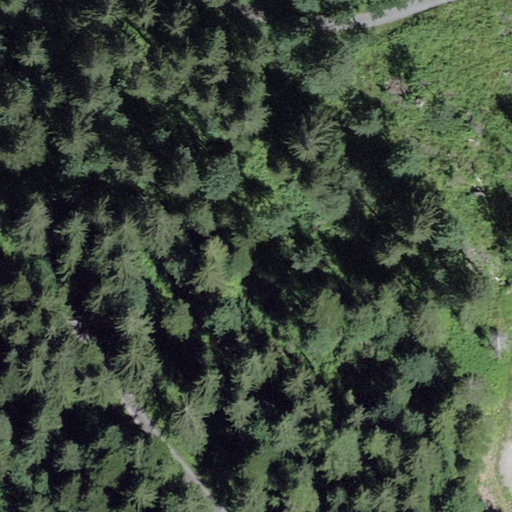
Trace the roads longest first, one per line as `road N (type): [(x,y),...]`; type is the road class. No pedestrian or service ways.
road 1 (track): [(223,511),(96,342),(0,269)]
road 2 (track): [(224,0),(312,20),(424,0)]
